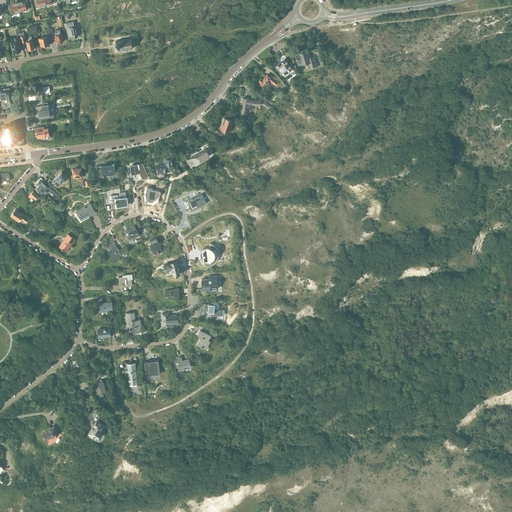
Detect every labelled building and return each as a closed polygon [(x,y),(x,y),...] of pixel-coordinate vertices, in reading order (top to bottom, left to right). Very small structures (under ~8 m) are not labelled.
[(21,2),(17,3),(19,11),(23,10),(23,11),(26,10),(29,9),(27,0),(24,1),(21,1),(21,2)] [(19,11),(17,3),(14,4),(13,3),(10,4),(11,4),(8,5),(10,14),(13,13),(16,13),(16,12),(19,11)] [(69,22),(66,23),(64,24),(65,29),(66,28),(66,30),(66,33),(67,33),(69,39),(72,38),(76,37),(74,26),(70,27),(69,22)] [(36,25),(26,28),(28,36),(37,33),(36,25)] [(62,34),(61,34),(60,31),(59,29),(55,30),(55,33),(56,35),(55,35),(55,39),(56,43),(63,41),(62,34)] [(24,32),(19,33),(21,42),(24,42),(26,42),(28,50),(31,49),(34,48),(32,40),(31,36),(28,36),(28,37),(25,38),(25,35),(24,35),(24,32)] [(38,42),(40,42),(41,47),(49,45),(47,36),(38,39),(38,42)] [(15,42),(11,43),(13,53),(20,51),(19,46),(20,46),(18,37),(14,38),(15,42)] [(118,51),(118,50),(120,50),(121,50),(121,49),(124,49),(124,50),(125,50),(125,49),(127,49),(128,49),(128,48),(131,48),(131,49),(132,49),(130,39),(130,40),(127,40),(127,39),(126,39),(126,40),(124,41),(123,40),(123,41),(120,41),(120,40),(119,40),(119,41),(116,42),(116,41),(116,42),(116,44),(115,45),(116,48),(117,47),(117,50),(117,51),(118,51)] [(309,51),(306,52),(299,54),(300,55),(295,57),(297,63),(301,62),(302,65),(308,63),(310,69),(320,66),(319,63),(317,64),(315,56),(311,58),(309,51)] [(269,53),(266,58),(271,61),(274,56),(269,53)] [(292,68),(285,58),(275,65),(282,75),(292,68)] [(272,75),(271,78),(267,75),(262,80),(261,78),(258,81),(260,83),(259,84),(265,88),(268,85),(271,82),(275,85),(279,81),(272,75)] [(31,88),(30,88),(31,95),(35,95),(35,96),(35,101),(42,100),(42,97),(41,94),(43,94),(43,93),(46,92),(45,87),(42,87),(42,86),(38,87),(37,85),(39,85),(31,86),(31,88)] [(0,99),(1,100),(0,99),(6,98),(6,99),(9,99),(8,92),(10,91),(10,88),(5,89),(5,90),(0,91),(0,99)] [(257,99),(257,101),(242,98),(241,104),(243,104),(241,114),(246,115),(247,109),(251,110),(252,105),(257,106),(257,105),(261,106),(262,100),(257,99)] [(263,103),(269,108),(272,105),(266,100),(263,103)] [(42,106),(35,107),(36,114),(38,113),(39,117),(38,117),(39,120),(54,118),(53,115),(49,115),(47,102),(41,103),(42,106)] [(219,129),(229,132),(234,121),(223,117),(219,129)] [(14,126),(4,128),(5,143),(15,141),(14,138),(16,138),(14,126)] [(35,128),(35,131),(35,132),(35,135),(35,132),(36,132),(37,134),(37,138),(39,138),(40,139),(45,139),(45,140),(45,136),(49,135),(51,139),(51,138),(49,135),(48,132),(48,128),(44,128),(44,127),(35,128)] [(202,132),(199,134),(206,144),(210,141),(205,134),(204,135),(202,133),(202,132)] [(205,150),(187,160),(191,167),(209,156),(205,150)] [(167,172),(167,171),(173,170),(171,159),(165,160),(165,163),(163,164),(163,165),(156,166),(157,174),(167,172)] [(130,168),(131,176),(136,175),(136,174),(140,173),(143,179),(148,177),(142,163),(140,164),(141,166),(134,167),(130,168)] [(101,166),(102,175),(115,174),(114,164),(101,166)] [(73,169),(74,178),(81,177),(81,168),(73,169)] [(67,177),(64,174),(61,172),(55,179),(61,184),(67,177)] [(8,173),(0,174),(0,180),(2,180),(2,181),(8,181),(8,182),(9,181),(9,180),(10,178),(8,173)] [(50,179),(48,181),(50,183),(49,184),(52,187),(53,186),(56,189),(58,186),(50,179)] [(38,186),(36,189),(39,191),(41,193),(42,192),(45,194),(49,189),(55,195),(55,196),(56,197),(59,193),(52,187),(49,184),(47,187),(44,185),(45,185),(44,184),(43,183),(42,183),(42,182),(39,180),(36,184),(38,186)] [(144,191),(146,200),(147,200),(148,200),(148,201),(149,202),(154,201),(154,200),(155,198),(159,198),(159,197),(157,188),(144,190),(144,191)] [(35,200),(38,196),(33,191),(28,197),(30,199),(32,197),(35,200)] [(120,198),(112,199),(112,197),(107,197),(108,204),(112,203),(113,207),(120,207),(120,206),(127,205),(125,192),(119,193),(120,198)] [(188,204),(190,208),(191,210),(206,203),(202,194),(189,200),(190,202),(188,204)] [(89,203),(74,212),(80,222),(89,217),(88,216),(95,212),(89,203)] [(21,222),(23,220),(26,222),(30,217),(23,213),(22,215),(15,210),(11,215),(18,220),(21,222)] [(42,227),(38,224),(36,223),(32,229),(34,231),(36,231),(37,228),(40,230),(42,227)] [(133,227),(124,232),(126,236),(128,241),(131,240),(139,235),(140,237),(144,235),(142,232),(141,230),(137,231),(136,232),(135,230),(133,227)] [(59,247),(64,250),(66,252),(75,239),(68,234),(59,247)] [(149,244),(154,255),(162,251),(158,241),(157,241),(156,238),(150,240),(151,243),(152,243),(149,244)] [(107,245),(109,250),(110,250),(108,251),(114,263),(120,260),(118,257),(126,253),(123,248),(119,250),(117,246),(116,246),(114,242),(107,245)] [(200,253),(200,254),(200,255),(200,256),(200,257),(201,258),(201,259),(202,259),(203,260),(204,261),(205,261),(204,265),(205,265),(206,265),(207,265),(208,265),(209,265),(210,265),(211,265),(212,264),(213,264),(214,263),(215,263),(215,262),(216,261),(214,246),(214,245),(213,245),(212,244),(211,244),(210,244),(210,243),(209,247),(208,247),(207,247),(206,247),(205,247),(204,248),(203,248),(202,249),(201,250),(200,251),(200,252),(200,253)] [(176,261),(164,265),(165,271),(166,271),(172,269),(173,276),(174,276),(176,275),(177,275),(179,274),(178,269),(176,262),(176,261)] [(132,286),(131,279),(132,279),(132,274),(122,275),(122,277),(119,277),(120,287),(132,286)] [(208,278),(202,278),(202,284),(202,290),(213,289),(217,289),(217,285),(216,275),(208,276),(208,278)] [(174,300),(178,301),(178,288),(165,290),(165,296),(175,296),(174,300)] [(112,302),(98,303),(98,311),(113,310),(112,302)] [(205,303),(203,314),(207,314),(208,312),(210,312),(210,314),(220,315),(221,309),(219,309),(214,308),(215,304),(208,303),(208,304),(205,303)] [(127,327),(130,326),(132,326),(133,333),(141,332),(140,320),(135,320),(135,312),(125,313),(127,327)] [(169,312),(161,313),(162,322),(166,322),(166,327),(174,326),(173,325),(177,325),(176,314),(170,315),(169,312)] [(209,330),(206,329),(199,326),(197,329),(200,330),(197,336),(201,337),(197,345),(206,350),(211,341),(208,340),(211,335),(207,333),(209,330)] [(98,337),(114,336),(113,329),(110,329),(98,330),(98,337)] [(177,359),(178,362),(174,363),(176,373),(181,372),(181,371),(191,368),(188,359),(182,361),(181,357),(176,358),(177,359)] [(146,375),(149,375),(158,374),(157,361),(144,362),(146,375)] [(122,369),(123,370),(122,371),(123,373),(123,374),(125,375),(126,375),(127,375),(127,373),(128,373),(129,386),(137,385),(135,363),(125,364),(125,363),(121,363),(122,369)] [(75,377),(78,376),(81,374),(77,365),(74,366),(75,369),(73,370),(75,377)] [(94,384),(102,400),(108,398),(106,393),(107,393),(105,389),(106,389),(104,386),(101,380),(98,381),(99,382),(94,384)] [(96,410),(89,412),(91,417),(90,418),(91,421),(90,423),(92,427),(93,428),(89,434),(90,435),(96,438),(99,438),(101,434),(100,431),(103,426),(102,425),(102,424),(100,423),(100,424),(96,422),(94,426),(94,425),(93,423),(93,420),(99,417),(98,416),(97,413),(96,410)] [(42,434),(45,440),(50,438),(51,439),(59,435),(54,426),(50,428),(50,430),(42,434)]
